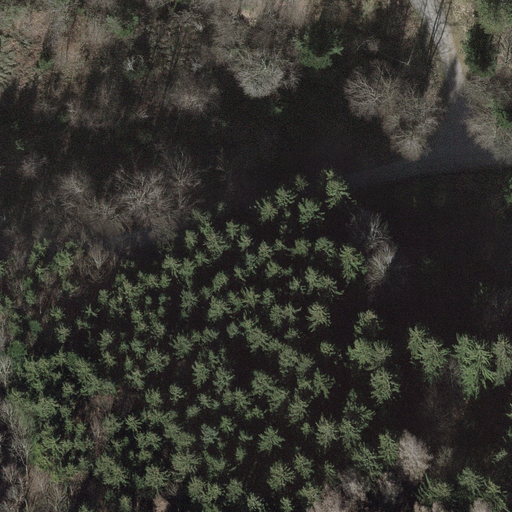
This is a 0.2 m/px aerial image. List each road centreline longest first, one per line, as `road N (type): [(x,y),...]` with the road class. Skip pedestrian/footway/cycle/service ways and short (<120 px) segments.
road 1 (track): [(0,261),(444,160),(511,162)]
road 2 (track): [(422,0),(445,28),(462,97),(444,160)]
